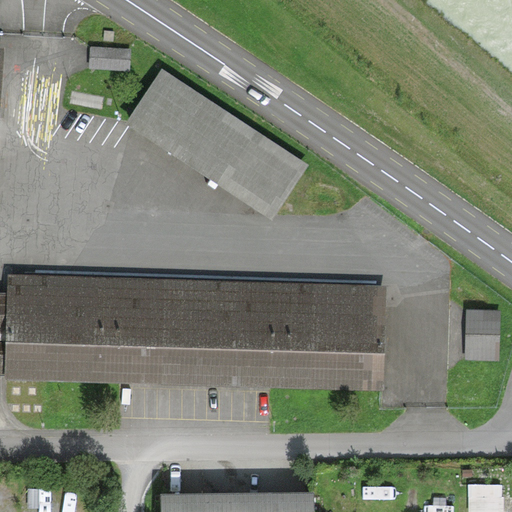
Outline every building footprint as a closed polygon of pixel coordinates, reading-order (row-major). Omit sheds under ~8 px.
[(91,50),(90,67),(128,69),(129,52),(91,50)] [(303,169),(161,75),(130,122),(272,215),(303,169)] [(290,384),(291,383),(382,385),(384,305),(386,305),(386,300),(381,300),(381,302),(12,291),(12,289),(7,289),(7,294),(9,294),(6,374),(119,379),(119,377),(269,382),(269,383),(290,384)] [(469,314),(468,357),(496,357),(497,315),(469,314)] [(310,511),(311,497),(229,498),(229,504),(205,505),(205,495),(164,495),(163,511),(310,511)]
